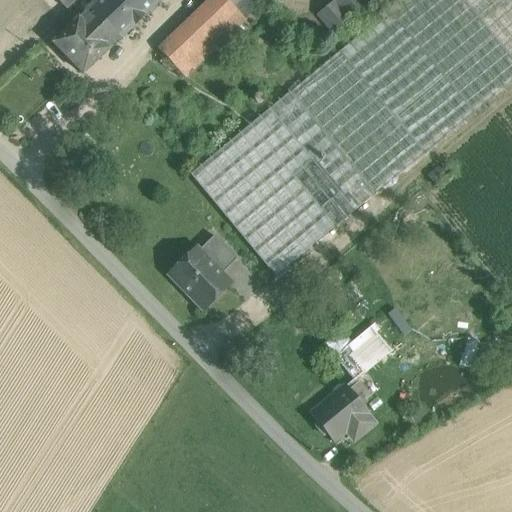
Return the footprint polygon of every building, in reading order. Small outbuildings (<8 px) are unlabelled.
[(58,0),(67,9),(76,0),(58,0)] [(98,0),(90,8),(84,1),(79,7),(85,13),(79,19),(109,49),(158,0),(98,0)] [(225,0),(212,0),(159,51),(185,78),(245,20),(225,0)] [(511,0),(402,0),(194,172),(278,274),(346,218),(331,200),(360,177),(375,195),(511,81),(511,0)] [(361,0),(337,0),(319,16),(333,33),(366,6),(361,0)] [(79,19),(78,18),(52,43),(83,75),(109,50),(109,49),(79,19)] [(331,200),(346,218),(375,195),(360,177),(331,200)] [(236,260),(214,236),(198,252),(220,275),(236,260)] [(198,252),(195,249),(170,275),(204,310),(230,285),(220,275),(198,252)] [(366,371),(348,348),(336,358),(354,381),(366,371)] [(359,383),(350,391),(361,404),(370,397),(359,383)] [(346,386),(311,415),(333,443),(347,433),(354,441),(374,425),(368,416),(369,415),(361,404),(350,391),(346,386)]
